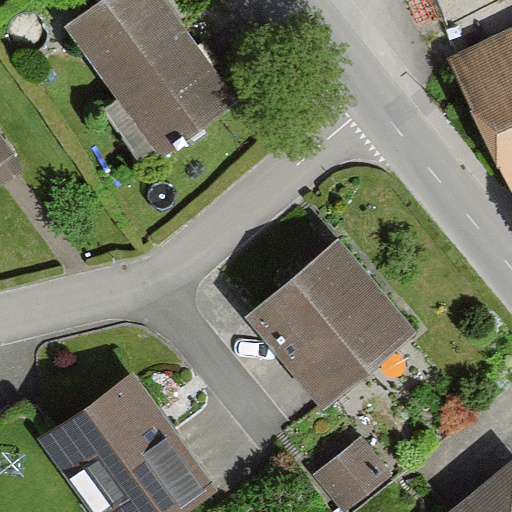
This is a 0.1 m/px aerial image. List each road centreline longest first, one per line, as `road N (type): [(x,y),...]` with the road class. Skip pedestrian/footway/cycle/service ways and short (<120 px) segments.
road 1 (residential): [(0,324),(153,289),(377,104)]
road 2 (tertiary): [(511,264),(377,104)]
road 3 (tertiary): [(377,104),(307,0)]
